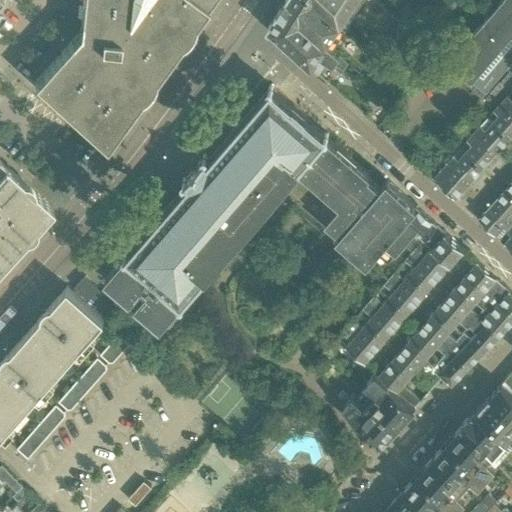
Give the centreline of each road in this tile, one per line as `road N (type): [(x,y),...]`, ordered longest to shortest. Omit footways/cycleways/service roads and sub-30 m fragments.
road 1 (residential): [(457,216),(236,17)]
road 2 (residential): [(361,511),(400,456),(511,346)]
road 3 (tertiary): [(236,17),(100,194)]
road 4 (residential): [(374,365),(483,241)]
road 5 (tertiary): [(100,194),(0,311)]
road 6 (residential): [(100,194),(0,106)]
